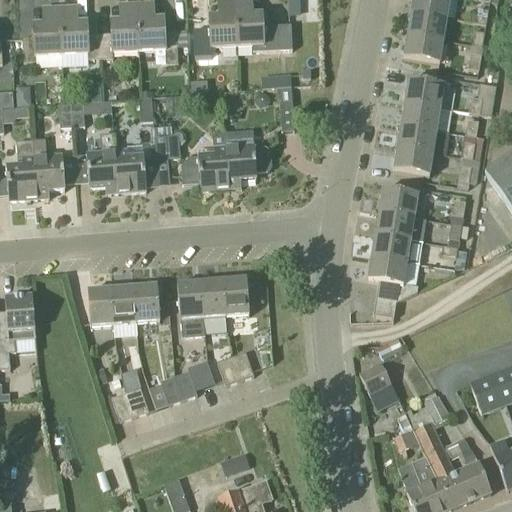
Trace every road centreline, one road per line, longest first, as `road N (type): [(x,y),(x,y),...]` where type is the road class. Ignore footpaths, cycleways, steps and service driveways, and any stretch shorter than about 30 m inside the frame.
road 1 (residential): [(0,252),(332,228)]
road 2 (residential): [(352,511),(330,372),(332,228)]
road 3 (residential): [(332,228),(372,0)]
